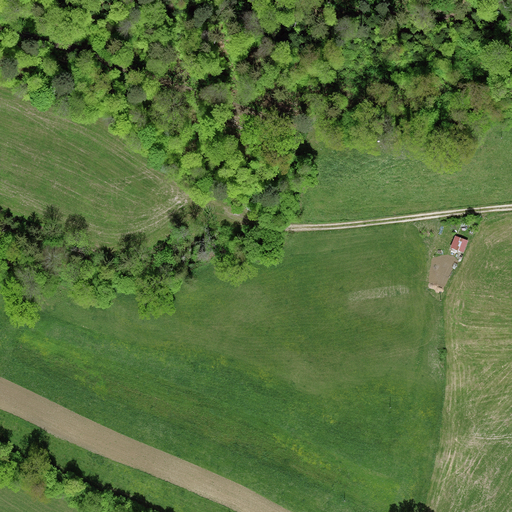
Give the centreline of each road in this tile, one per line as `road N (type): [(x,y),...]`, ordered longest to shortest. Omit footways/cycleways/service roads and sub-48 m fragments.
road 1 (track): [(0,19),(298,130)]
road 2 (track): [(511,1),(442,8),(302,0)]
